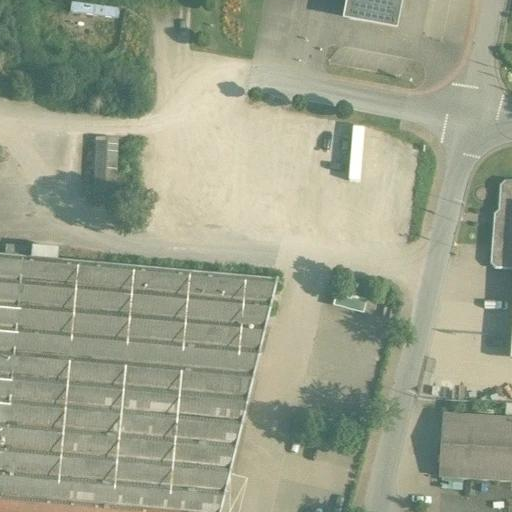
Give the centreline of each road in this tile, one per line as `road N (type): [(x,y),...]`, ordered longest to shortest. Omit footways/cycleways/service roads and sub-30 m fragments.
road 1 (residential): [(375,511),(471,119)]
road 2 (residential): [(471,119),(492,0)]
